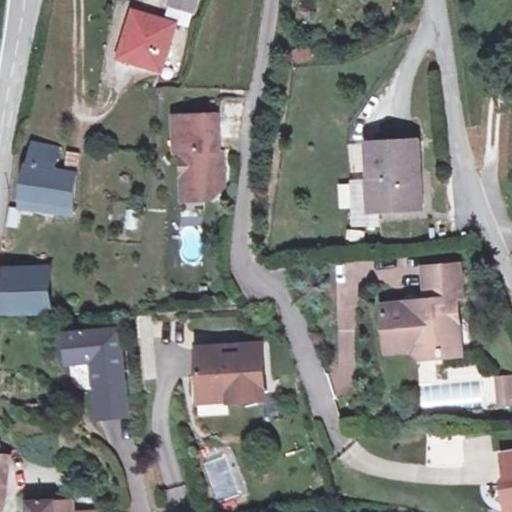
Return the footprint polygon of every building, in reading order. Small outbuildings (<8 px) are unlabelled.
[(171,0),(170,5),(192,13),(196,0),(171,0)] [(113,63),(151,76),(166,29),(128,16),(113,63)] [(212,115),(169,116),(170,151),(176,151),(177,189),(196,189),(196,198),(206,198),(216,188),(215,149),(207,149),(207,142),(212,142),(212,115)] [(367,140),(374,206),(418,204),(411,135),(367,140)] [(36,156),(30,196),(75,203),(79,164),(36,156)] [(314,204),(331,204),(331,188),(315,187),(314,204)] [(196,189),(177,189),(177,198),(196,198),(196,189)] [(475,261),(446,261),(448,301),(437,301),(394,303),(395,331),(408,331),(408,347),(419,355),(430,364),(450,363),(449,351),(475,350),(472,299),(478,297),(475,261)] [(434,261),(437,301),(448,301),(446,261),(434,261)] [(54,304),(56,266),(8,266),(6,307),(54,304)] [(72,363),(95,360),(103,418),(131,414),(123,356),(119,329),(69,336),(72,363)] [(396,356),(419,355),(408,347),(408,331),(395,331),(396,356)] [(197,378),(198,391),(233,389),(234,398),(267,395),(263,342),(199,348),(202,378),(197,378)] [(449,351),(450,363),(475,361),(475,350),(449,351)] [(511,375),(497,376),(498,406),(511,405),(511,375)] [(233,389),(198,391),(199,402),(234,398),(233,389)] [(31,511),(84,511),(75,511),(75,500),(32,499),(31,511)]
